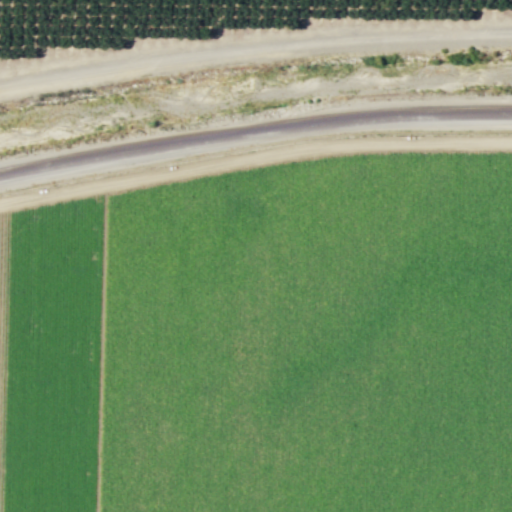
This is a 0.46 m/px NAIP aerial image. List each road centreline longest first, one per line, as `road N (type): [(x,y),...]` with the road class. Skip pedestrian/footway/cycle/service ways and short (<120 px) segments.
road 1 (track): [(511,139),(283,149),(0,202)]
road 2 (residential): [(511,114),(382,116),(0,167)]
road 3 (track): [(511,33),(121,65),(0,86)]
